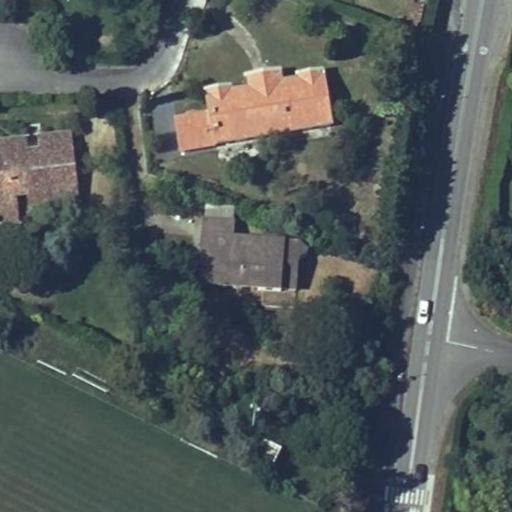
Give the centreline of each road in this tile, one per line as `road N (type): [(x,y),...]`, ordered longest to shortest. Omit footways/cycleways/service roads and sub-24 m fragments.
road 1 (tertiary): [(428,339),(484,0)]
road 2 (residential): [(184,0),(160,66),(146,77),(41,78),(0,62)]
road 3 (tertiary): [(406,511),(428,339)]
